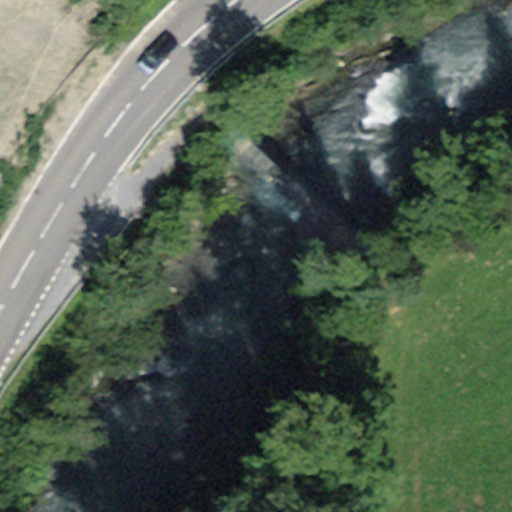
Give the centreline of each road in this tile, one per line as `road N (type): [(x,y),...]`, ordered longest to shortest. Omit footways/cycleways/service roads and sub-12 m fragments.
road 1 (primary): [(236,0),(160,68),(109,128),(0,309)]
road 2 (track): [(83,168),(123,186),(139,183),(177,146),(202,138),(231,147),(391,285)]
